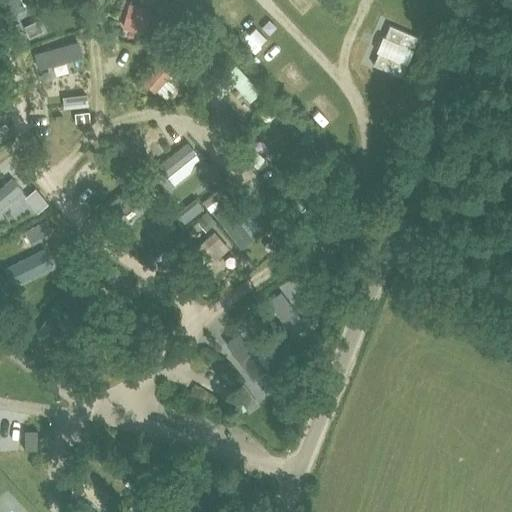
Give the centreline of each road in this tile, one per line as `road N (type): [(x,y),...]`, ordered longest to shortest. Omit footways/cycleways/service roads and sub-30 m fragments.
road 1 (unclassified): [(281,511),(484,0)]
road 2 (track): [(511,308),(384,250)]
